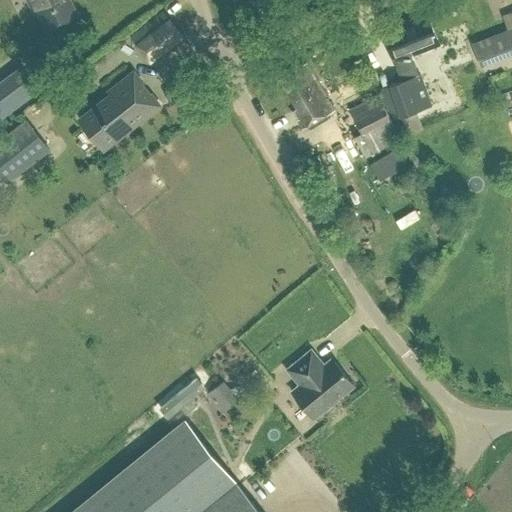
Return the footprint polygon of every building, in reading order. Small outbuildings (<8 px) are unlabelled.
[(29,0),(37,15),(40,14),(48,30),(79,14),(71,0),(29,0)] [(183,36),(163,10),(130,35),(150,61),(183,36)] [(439,44),(427,13),(381,32),(400,81),(389,85),(399,117),(433,104),(414,54),(439,44)] [(445,34),(452,49),(468,41),(460,26),(445,34)] [(511,27),(471,42),(480,66),(511,53),(511,27)] [(426,75),(437,105),(426,109),(430,120),(450,112),(446,102),(461,97),(451,70),(473,62),(468,48),(440,59),(444,68),(426,75)] [(384,60),(372,63),(377,78),(388,75),(384,60)] [(335,108),(307,61),(279,76),(297,106),(295,107),(300,116),(298,117),(303,127),(335,108)] [(110,94),(79,119),(103,150),(160,105),(151,93),(149,94),(142,84),(143,83),(134,71),(108,91),(110,94)] [(401,139),(377,94),(349,108),(362,132),(354,136),(365,158),(401,139)] [(26,119),(0,140),(0,173),(8,183),(51,150),(26,119)] [(352,164),(361,160),(353,140),(344,144),(352,164)] [(399,155),(396,151),(371,165),(379,178),(408,162),(403,153),(399,155)] [(336,179),(327,184),(337,204),(347,199),(336,179)] [(327,366),(312,347),(289,366),(302,382),(293,389),(315,415),(355,382),(336,359),(327,366)] [(207,399),(223,415),(242,397),(227,380),(207,399)] [(265,511),(186,416),(68,511),(265,511)]
